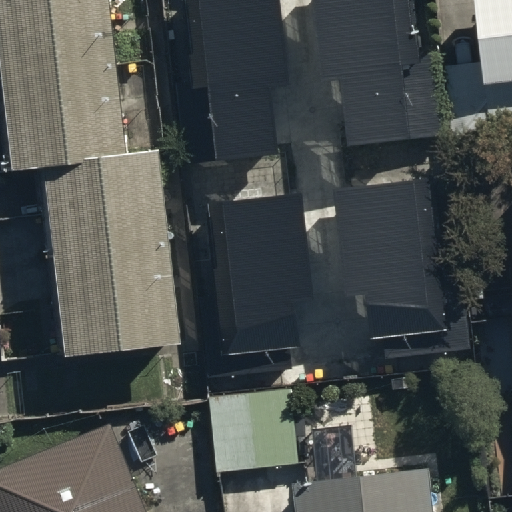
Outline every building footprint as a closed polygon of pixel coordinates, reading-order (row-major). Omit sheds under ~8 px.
[(100,0),(0,0),(0,105),(9,181),(120,168),(100,0)] [(275,0),(186,0),(196,88),(207,87),(216,159),(276,152),(268,88),(286,86),(275,0)] [(410,0),(314,0),(325,80),(337,78),(346,146),(438,135),(428,52),(417,54),(410,0)] [(511,0),(504,0),(463,4),(472,92),(511,87),(511,0)] [(155,169),(41,180),(60,370),(173,359),(155,169)] [(427,178),(335,189),(348,296),(364,294),(369,339),(382,337),(384,355),(469,345),(463,294),(442,296),(427,178)] [(298,194),(205,204),(212,260),(193,262),(207,379),(292,369),(289,348),(300,347),(294,297),(310,295),(298,194)] [(280,393),(201,399),(207,476),(287,469),(280,393)] [(136,511),(105,432),(0,472),(0,511),(136,511)] [(419,511),(415,474),(285,488),(287,511),(419,511)]
